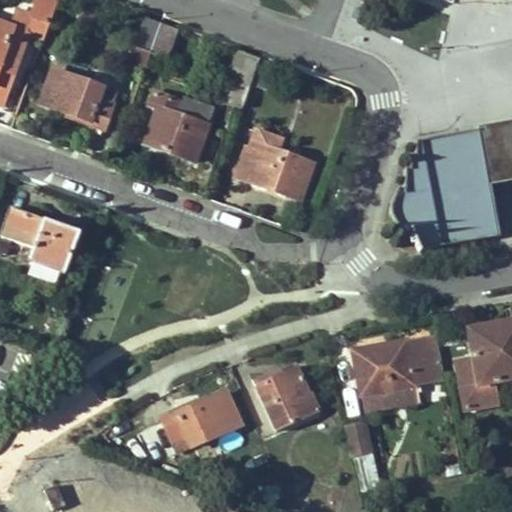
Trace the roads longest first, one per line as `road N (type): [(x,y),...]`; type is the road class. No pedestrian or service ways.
road 1 (residential): [(0,149),(263,248),(354,258)]
road 2 (residential): [(384,273),(340,314),(228,348),(113,399)]
road 3 (residential): [(7,511),(41,461),(76,451),(233,511)]
road 4 (residential): [(386,100),(347,220),(354,258)]
road 5 (residential): [(384,273),(408,281),(511,261)]
road 6 (residential): [(303,39),(188,0)]
